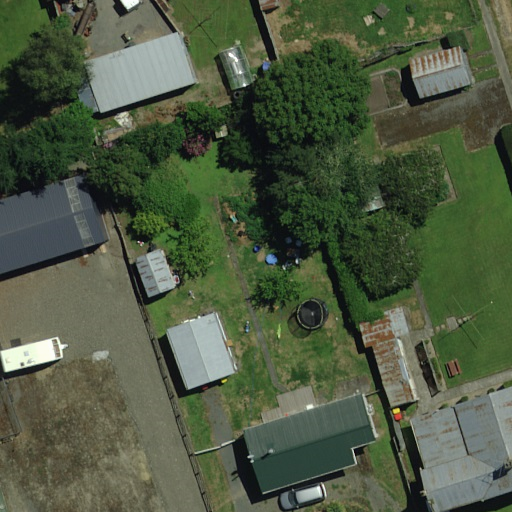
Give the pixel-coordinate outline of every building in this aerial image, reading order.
[(51,0),(56,18),(126,0),(51,0)] [(0,46),(0,80),(8,79),(0,46)] [(473,51),(415,75),(434,122),(492,99),(473,51)] [(222,304),(164,323),(191,404),(249,385),(222,304)] [(387,511),(353,397),(248,428),(273,511),(387,511)] [(511,401),(416,435),(443,511),(506,511),(511,510),(511,401)]
